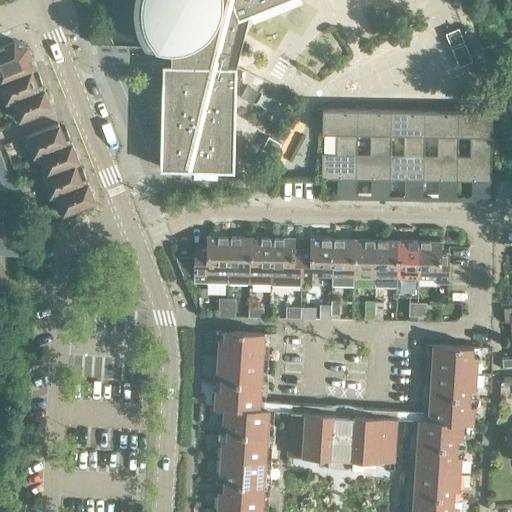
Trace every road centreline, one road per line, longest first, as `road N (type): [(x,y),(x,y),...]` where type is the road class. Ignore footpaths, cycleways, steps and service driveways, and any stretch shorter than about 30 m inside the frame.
road 1 (residential): [(315,326),(467,329),(478,316),(481,237),(467,220),(219,214),(136,242)]
road 2 (tertiary): [(163,511),(169,347),(136,242)]
road 3 (tertiary): [(136,242),(38,0)]
